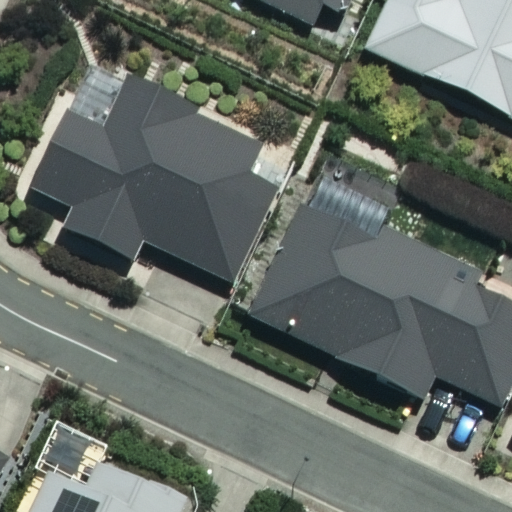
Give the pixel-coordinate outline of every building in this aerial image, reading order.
[(248,0),(317,31),(324,15),(349,27),(361,0),(248,0)] [(511,0),(469,0),(464,11),(440,0),(398,0),(372,57),(511,122),(511,0)] [(266,151),(134,92),(111,144),(73,127),(40,201),(76,218),(68,235),(140,267),(147,252),(239,293),(280,200),(250,187),(266,151)] [(388,226),(322,194),(259,325),(432,408),(443,385),(506,416),(511,403),(511,299),(382,238),(388,226)] [(186,511),(191,504),(109,464),(90,504),(44,482),(29,511),(186,511)]
